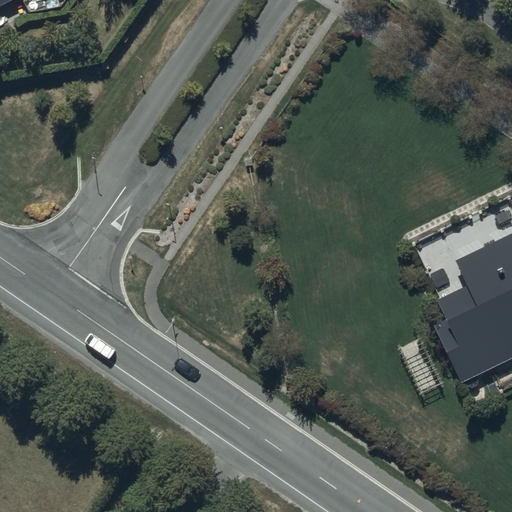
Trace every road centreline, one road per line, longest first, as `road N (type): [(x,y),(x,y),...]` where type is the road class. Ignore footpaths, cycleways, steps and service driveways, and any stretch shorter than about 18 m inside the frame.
road 1 (tertiary): [(50,292),(367,511)]
road 2 (residential): [(50,292),(255,0)]
